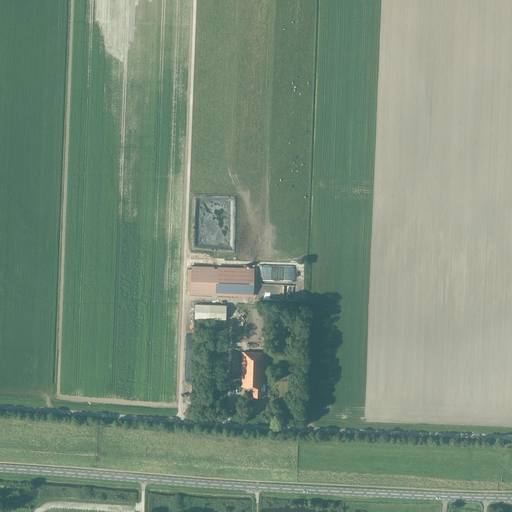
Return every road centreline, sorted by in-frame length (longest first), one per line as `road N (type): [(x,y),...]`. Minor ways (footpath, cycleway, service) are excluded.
road 1 (primary): [(511,498),(0,468)]
road 2 (unclassified): [(178,420),(194,0)]
road 3 (unclassified): [(511,438),(178,420)]
road 4 (unclassified): [(178,420),(0,407)]
